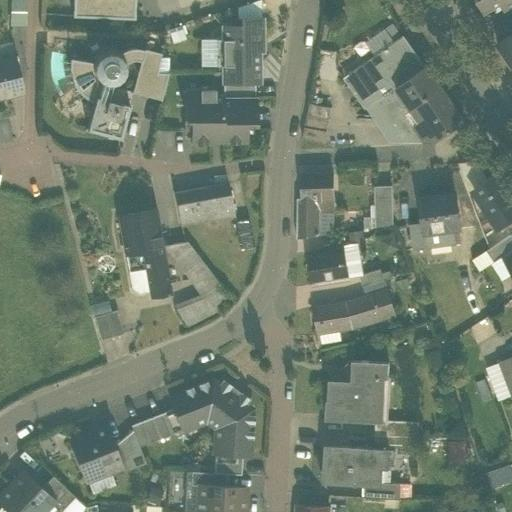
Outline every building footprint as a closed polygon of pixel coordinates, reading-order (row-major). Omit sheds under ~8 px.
[(12,0),(13,24),(28,23),(27,0),(12,0)] [(73,0),(73,16),(134,18),(134,0),(73,0)] [(245,19),(262,19),(261,0),(257,0),(236,7),(236,19),(245,19)] [(511,0),(476,0),(485,16),(502,6),(505,12),(511,7),(511,0)] [(255,82),(259,82),(259,52),(261,52),(261,41),(263,41),(262,19),(245,19),(245,26),(222,26),(223,39),(217,39),(217,66),(223,66),(223,73),(223,82),(255,82)] [(374,56),(402,37),(393,23),(365,42),(374,56)] [(183,25),(168,29),(172,44),(187,40),(183,25)] [(511,33),(497,43),(511,65),(511,33)] [(347,75),(370,107),(396,88),(425,69),(402,37),(374,56),(347,75)] [(217,66),(217,39),(200,39),(200,66),(217,66)] [(100,83),(106,84),(113,84),(117,82),(122,79),(125,74),(127,68),(127,63),(125,57),(121,53),(116,49),(111,48),(105,48),(99,50),(95,53),(92,58),(90,62),(90,64),(90,69),(92,75),(95,80),(100,83)] [(131,93),(161,100),(168,73),(157,73),(161,53),(153,51),(144,49),(136,48),(127,49),(121,53),(125,57),(127,63),(134,61),(140,62),(131,93)] [(0,97),(9,95),(7,89),(21,85),(14,58),(0,61),(0,97)] [(96,96),(120,102),(124,89),(113,86),(113,84),(106,84),(100,83),(95,80),(92,75),(90,69),(90,64),(90,62),(70,59),(69,70),(72,82),(77,90),(85,98),(94,103),(96,96)] [(425,69),(396,88),(411,109),(415,107),(438,140),(464,121),(427,67),(425,69)] [(223,97),(255,97),(255,82),(223,82),(223,95),(223,97)] [(7,89),(9,95),(23,92),(21,85),(7,89)] [(433,142),(438,140),(415,107),(411,109),(396,88),(370,107),(394,141),(407,132),(414,142),(433,142)] [(191,144),(212,144),(212,143),(247,142),(246,125),(251,125),(251,109),(256,109),(256,97),(255,97),(223,97),(223,95),(215,95),(215,89),(185,90),(185,120),(191,120),(191,144)] [(120,138),(129,105),(120,102),(96,96),(94,103),(87,129),(120,138)] [(303,138),(325,141),(331,107),(309,103),(305,126),(303,138)] [(470,195),(478,189),(476,186),(487,179),(480,164),(459,166),(470,195)] [(297,198),(297,238),(317,235),(317,212),(334,212),(333,173),(301,174),(302,198),(297,198)] [(478,189),(485,200),(490,208),(486,211),(497,229),(511,219),(511,194),(497,173),(487,179),(476,186),(478,189)] [(174,192),(180,225),(234,216),(228,183),(174,192)] [(375,188),(377,227),(393,224),(392,188),(375,188)] [(423,224),(425,235),(426,234),(447,231),(459,230),(455,195),(439,198),(439,195),(419,198),(423,224)] [(481,203),(486,211),(490,208),(485,200),(481,203)] [(119,215),(125,253),(142,250),(149,291),(150,294),(169,291),(155,208),(119,215)] [(317,212),(317,235),(334,233),(334,212),(317,212)] [(234,221),(239,250),(253,248),(248,220),(234,221)] [(409,225),(413,248),(428,246),(426,234),(425,235),(423,224),(409,225)] [(426,234),(428,246),(449,243),(447,231),(426,234)] [(486,250),(494,261),(511,249),(511,234),(486,250)] [(206,294),(213,303),(227,293),(187,241),(168,244),(184,267),(182,268),(203,296),(206,294)] [(309,252),(314,284),(348,278),(343,246),(334,248),(334,246),(322,247),(323,250),(309,252)] [(138,292),(149,291),(142,250),(125,253),(131,288),(138,292)] [(359,275),(362,286),(383,280),(380,268),(359,275)] [(385,279),(383,280),(362,286),(366,298),(388,291),(385,279)] [(315,317),(318,332),(351,327),(395,313),(388,291),(366,298),(348,303),(314,308),(315,317)] [(94,316),(100,339),(123,333),(117,309),(94,316)] [(511,356),(500,361),(501,362),(511,390),(511,356)] [(326,419),(375,421),(375,419),(383,419),(385,393),(379,393),(380,377),(389,377),(389,361),(349,359),(349,362),(353,362),(352,380),(331,379),(329,379),(328,400),(327,400),(326,419)] [(349,362),(331,379),(352,380),(353,362),(349,362)] [(499,399),(511,394),(511,390),(501,362),(487,367),(499,399)] [(242,455),(249,455),(251,408),(246,404),(250,399),(240,392),(231,386),(232,385),(222,379),(218,384),(212,380),(168,397),(181,430),(205,421),(205,420),(216,428),(215,428),(213,453),(215,453),(242,455)] [(132,429),(139,446),(180,430),(172,409),(131,425),(132,429)] [(375,421),(375,434),(419,437),(420,421),(383,419),(375,419),(375,421)] [(70,440),(85,480),(121,466),(113,446),(106,427),(70,440)] [(113,446),(121,466),(143,457),(139,446),(132,429),(113,446)] [(418,452),(419,437),(375,434),(374,447),(374,449),(395,450),(418,452)] [(322,482),(330,482),(333,445),(325,444),(322,482)] [(365,484),(382,485),(382,481),(383,467),(395,468),(395,450),(374,449),(374,447),(333,445),(330,482),(365,484)] [(121,466),(123,472),(145,463),(143,457),(121,466)] [(214,460),(213,473),(227,473),(240,474),(241,461),(214,460)] [(488,471),(493,486),(511,479),(511,466),(511,463),(488,471)] [(0,494),(0,501),(11,511),(41,511),(52,501),(53,500),(40,488),(22,471),(0,494)] [(226,485),(227,473),(213,473),(191,471),(190,484),(197,485),(197,484),(226,485)] [(52,501),(61,510),(74,496),(52,475),(40,488),(53,500),(52,501)] [(374,497),(400,499),(401,482),(382,481),(382,485),(365,484),(365,497),(374,497)] [(197,485),(195,511),(245,511),(246,498),(237,497),(237,486),(226,485),(197,484),(197,485)] [(247,486),(237,486),(237,497),(246,498),(247,486)]
